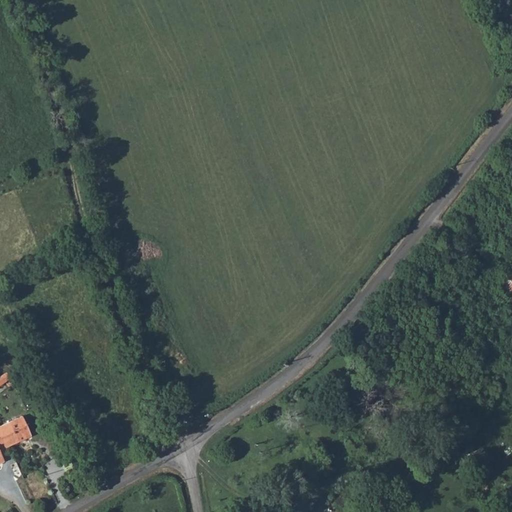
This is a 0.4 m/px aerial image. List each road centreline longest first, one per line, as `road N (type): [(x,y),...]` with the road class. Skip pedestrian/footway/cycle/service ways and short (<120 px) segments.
road 1 (unclassified): [(187,448),(317,358),(386,286),(511,122)]
road 2 (unclassified): [(82,511),(187,448)]
